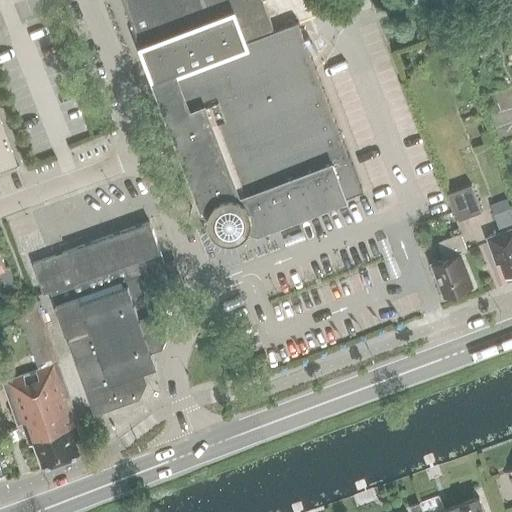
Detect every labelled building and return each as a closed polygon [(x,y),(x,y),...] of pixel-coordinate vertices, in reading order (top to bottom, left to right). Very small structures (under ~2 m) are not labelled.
[(297,22),(274,31),(261,0),(122,0),(130,21),(130,20),(140,46),(139,46),(153,82),(155,82),(168,116),(167,116),(205,216),(208,215),(208,218),(208,220),(209,223),(210,225),(211,228),(212,230),(214,232),(216,234),(218,235),(221,236),(223,237),(226,238),(228,238),(231,238),(233,238),(236,237),(239,236),(241,235),(243,234),(245,232),(246,235),(325,205),(324,203),(335,199),(335,201),(362,191),(348,154),(347,154),(297,22)] [(49,20),(33,25),(49,72),(65,67),(49,20)] [(0,170),(15,165),(15,166),(16,166),(16,165),(17,165),(16,163),(15,164),(11,152),(0,122),(0,170)] [(481,212),(471,185),(448,194),(459,221),(481,212)] [(383,207),(380,199),(373,202),(376,210),(383,207)] [(492,215),(508,209),(504,199),(488,205),(492,215)] [(505,276),(511,273),(511,219),(508,209),(492,215),(499,233),(486,237),(496,264),(500,263),(505,276)] [(68,341),(94,413),(94,414),(138,398),(146,382),(142,370),(156,365),(151,350),(162,346),(166,336),(166,325),(159,316),(150,312),(148,312),(143,298),(183,284),(176,266),(166,269),(149,222),(32,263),(43,292),(50,290),(65,334),(89,325),(91,332),(68,341)] [(469,249),(472,248),(466,230),(443,237),(449,256),(436,260),(447,298),(481,288),(469,249)] [(4,266),(0,254),(0,276),(4,287),(14,284),(7,266),(4,266)] [(14,284),(4,287),(6,292),(16,288),(14,284)] [(32,444),(40,468),(80,454),(76,443),(84,440),(57,363),(1,382),(16,425),(20,424),(29,445),(32,444)] [(483,511),(478,497),(443,510),(443,511),(483,511)] [(410,507),(411,511),(422,511),(419,503),(410,507)]
